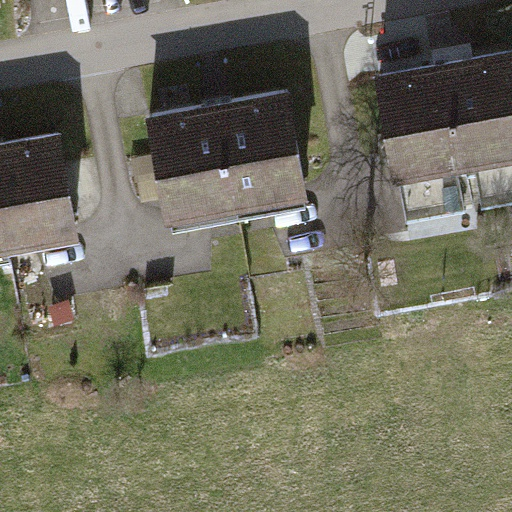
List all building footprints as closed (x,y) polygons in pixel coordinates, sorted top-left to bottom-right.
[(511,40),(452,52),(472,158),(511,150),(511,40)] [(452,52),(379,66),(400,171),(472,158),(452,52)] [(293,80),(222,93),(242,199),(313,185),(293,80)] [(222,93),(148,107),(157,151),(165,193),(170,213),(242,199),(222,93)] [(60,120),(0,131),(0,191),(9,239),(80,226),(60,120)] [(157,151),(133,155),(141,197),(165,193),(157,151)] [(0,191),(0,241),(9,239),(0,191)]
